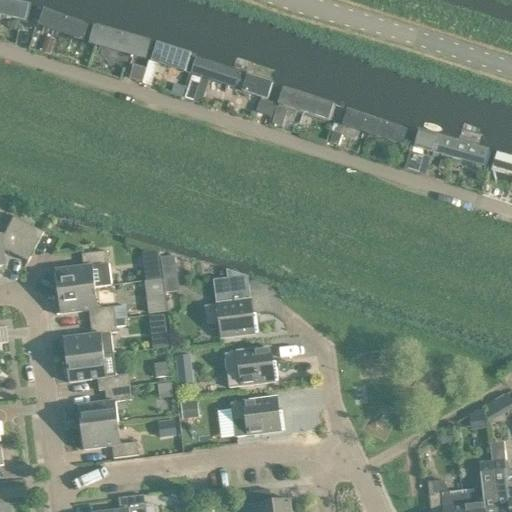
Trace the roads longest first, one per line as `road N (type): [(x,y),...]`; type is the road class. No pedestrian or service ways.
road 1 (residential): [(511,212),(0,49)]
road 2 (residential): [(59,484),(320,452)]
road 3 (tertiary): [(295,0),(511,69)]
road 4 (residential): [(0,296),(18,293),(34,303),(59,484)]
road 5 (residential): [(343,449),(326,350),(264,301)]
